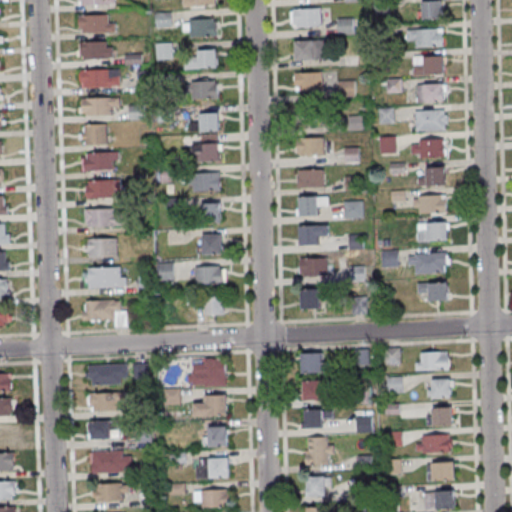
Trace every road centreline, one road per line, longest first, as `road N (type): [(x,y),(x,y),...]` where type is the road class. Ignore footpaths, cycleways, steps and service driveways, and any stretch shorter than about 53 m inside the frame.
road 1 (residential): [(511,324),(0,350)]
road 2 (residential): [(496,511),(478,0)]
road 3 (residential): [(54,511),(36,0)]
road 4 (residential): [(268,511),(253,0)]
